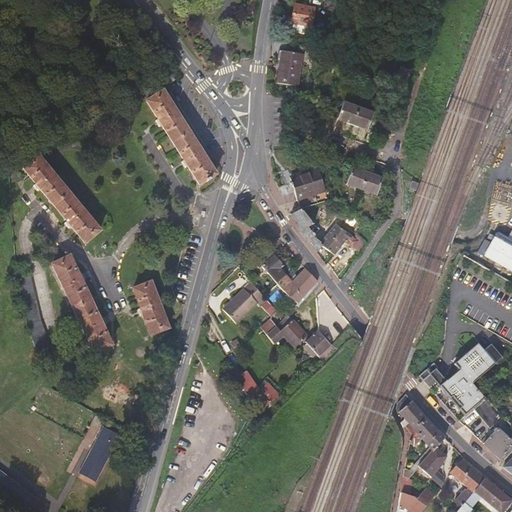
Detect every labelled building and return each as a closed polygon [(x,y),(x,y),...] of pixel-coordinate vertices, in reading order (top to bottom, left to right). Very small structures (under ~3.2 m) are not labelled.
[(294,4),(290,23),(291,23),(290,31),(306,34),(307,27),(309,27),(313,8),(294,4)] [(325,10),(321,20),(328,23),(333,13),(325,10)] [(285,52),(282,85),(302,87),(305,54),(285,52)] [(396,77),(407,80),(410,71),(400,67),(396,77)] [(168,84),(170,83),(176,78),(170,70),(162,77),(168,84)] [(216,176),(164,92),(148,102),(159,119),(155,121),(160,128),(164,127),(185,161),(182,163),(186,169),(190,168),(200,185),(216,176)] [(337,119),(367,130),(373,112),(344,102),(337,119)] [(410,147),(402,172),(416,177),(425,153),(410,147)] [(71,228),(84,243),(98,231),(36,156),(22,167),(37,185),(34,187),(38,193),(41,191),(66,221),(63,224),(68,230),(71,228)] [(293,183),(300,210),(302,209),(319,205),(316,194),(326,192),(320,170),(292,177),(290,168),(279,171),(283,186),(293,183)] [(346,186),(376,197),(382,179),(352,169),(346,186)] [(292,215),(292,216),(297,224),(301,232),(302,234),(310,228),(314,225),(311,223),(312,222),(302,209),(300,210),(292,215)] [(345,223),(348,219),(341,215),(339,214),(338,214),(335,218),(345,223)] [(336,225),(321,245),(322,245),(329,251),(334,255),(345,243),(353,248),(358,241),(354,238),(336,225)] [(316,236),(310,228),(302,234),(302,235),(310,245),(316,252),(322,245),(321,245),(314,238),(316,236)] [(511,245),(490,234),(479,255),(511,273),(511,245)] [(353,248),(359,254),(360,253),(366,245),(362,241),(357,237),(356,236),(354,238),(358,241),(353,248)] [(275,282),(277,284),(286,274),(281,268),(283,265),(270,250),(264,256),(254,265),(259,269),(262,267),(275,282)] [(329,251),(321,260),(326,265),(334,255),(329,251)] [(52,266),(92,355),(110,347),(102,329),(105,327),(102,320),(98,321),(81,283),(84,281),(81,275),(78,276),(69,258),(52,266)] [(284,292),(297,304),(317,282),(316,280),(307,271),(305,268),(297,277),(292,272),(288,276),(286,274),(277,284),(284,292)] [(28,280),(14,283),(16,296),(24,334),(32,357),(46,353),(37,325),(28,280)] [(167,327),(151,282),(132,289),(139,309),(136,310),(138,316),(142,315),(148,334),(167,327)] [(259,307),(266,301),(263,297),(260,294),(251,283),(222,307),(234,321),(255,303),(259,307)] [(294,349),(307,336),(298,326),(287,315),(277,325),(271,318),(261,328),(274,345),(283,338),(294,349)] [(317,355),(323,362),(336,349),(332,345),(331,346),(318,332),(318,331),(313,335),(310,338),(305,342),(306,343),(303,347),(313,358),(317,355)] [(441,387),(466,416),(474,409),(486,398),(473,384),(496,364),(495,363),(496,362),(485,350),(484,351),(478,344),(455,364),(460,370),(447,382),(441,387)] [(491,345),(485,350),(496,362),(502,357),(491,345)] [(437,371),(439,369),(435,364),(420,377),(424,382),(431,376),(437,371)] [(433,379),(441,387),(447,382),(440,374),(437,371),(431,376),(433,379)] [(274,397),(262,386),(258,390),(244,375),(238,381),(264,407),(274,397)] [(268,381),(262,386),(274,397),(278,392),(268,381)] [(398,413),(400,412),(412,401),(409,397),(406,394),(398,403),(397,408),(398,413)] [(511,434),(511,424),(488,397),(486,398),(474,409),(491,427),(500,419),(502,422),(501,424),(511,434)] [(402,423),(408,434),(425,417),(419,409),(412,401),(400,412),(406,418),(402,423)] [(420,437),(429,445),(432,448),(434,446),(444,437),(436,429),(428,420),(425,417),(408,434),(411,441),(415,446),(420,437)] [(91,418),(88,424),(94,426),(96,420),(91,418)] [(488,437),(483,442),(500,458),(511,444),(511,441),(497,427),(488,437)] [(100,428),(80,474),(97,481),(116,435),(100,428)] [(429,445),(411,470),(414,473),(419,466),(432,448),(429,445)] [(419,466),(438,488),(441,484),(440,478),(433,471),(444,455),(434,446),(432,448),(419,466)] [(511,456),(502,467),(511,473),(511,456)] [(452,508),(456,511),(484,478),(460,458),(447,472),(465,487),(453,502),(455,505),(452,508)] [(414,473),(411,470),(406,467),(405,473),(405,476),(410,479),(414,473)] [(0,495),(19,511),(28,511),(38,500),(0,468),(0,495)] [(501,492),(484,478),(456,511),(455,511),(468,511),(471,509),(470,508),(480,496),(497,510),(494,511),(509,511),(511,509),(511,495),(504,489),(503,489),(501,492)] [(401,503),(412,511),(421,511),(432,498),(423,491),(417,498),(416,496),(408,494),(403,492),(401,503)]
